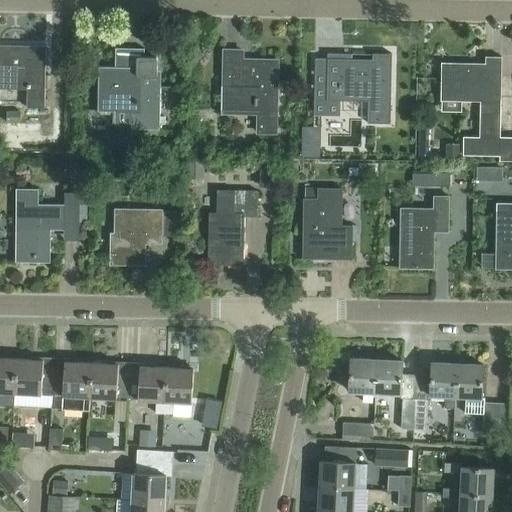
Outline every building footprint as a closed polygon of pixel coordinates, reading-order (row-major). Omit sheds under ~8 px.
[(45,60),(46,47),(0,45),(0,88),(27,89),(27,108),(44,109),(45,68),(43,68),(43,60),(45,60)] [(160,129),(161,86),(156,86),(157,59),(156,58),(155,57),(154,57),(143,57),(144,49),(115,48),(115,68),(99,67),(98,112),(131,112),(130,129),(160,129)] [(278,132),(279,60),(252,60),(252,64),(243,64),(243,51),(226,50),(225,85),(223,84),(223,114),(260,114),(260,131),(278,132)] [(328,58),(327,100),(341,101),(368,101),(368,123),(390,123),(392,53),(372,53),(372,60),(352,59),(342,59),(342,54),(328,53),(328,58)] [(502,102),(503,57),(487,56),(487,65),(479,65),(479,67),(469,67),(469,64),(443,64),(442,100),(502,102)] [(511,136),(501,137),(501,112),(480,112),(480,137),(464,137),(464,156),(501,156),(501,162),(511,161),(511,136)] [(429,137),(432,137),(432,128),(420,127),(419,158),(436,158),(437,151),(432,151),(432,146),(429,145),(429,137)] [(9,130),(9,141),(21,141),(21,130),(9,130)] [(102,138),(102,149),(112,149),(112,138),(102,138)] [(301,144),(301,156),(320,156),(320,144),(301,144)] [(363,165),(363,173),(375,173),(375,165),(363,165)] [(435,186),(451,186),(451,174),(435,174),(435,186)] [(353,259),(353,251),(353,225),(344,224),(345,198),(345,187),(320,187),(320,198),(306,198),(305,258),(333,258),(333,251),(340,251),(340,259),(353,259)] [(39,189),(16,189),(16,262),(50,262),(50,236),(48,236),(48,229),(64,229),(64,205),(39,205),(39,189)] [(258,191),(236,190),(217,190),(217,211),(210,211),(210,264),(245,265),(245,243),(242,242),(242,233),(245,233),(245,216),(258,216),(258,191)] [(79,193),(79,223),(87,223),(87,193),(79,193)] [(449,229),(450,196),(434,195),(434,208),(401,207),(401,247),(403,247),(403,268),(434,268),(435,228),(449,229)] [(511,202),(497,202),(497,253),(501,253),(500,269),(511,269),(511,202)] [(160,236),(161,210),(116,210),(115,233),(112,233),(111,263),(143,263),(144,236),(160,236)] [(0,393),(14,395),(16,360),(2,359),(2,358),(0,357),(0,393)] [(14,395),(40,396),(40,394),(41,394),(41,403),(39,403),(38,416),(50,417),(51,395),(53,358),(42,358),(42,360),(31,360),(16,360),(14,395)] [(53,358),(51,395),(53,395),(52,408),(88,410),(88,398),(89,398),(91,364),(77,363),(77,362),(65,362),(65,359),(53,358)] [(376,393),(377,359),(352,358),(351,392),(376,393)] [(404,361),(377,359),(376,393),(402,394),(404,361)] [(91,364),(89,398),(115,399),(115,398),(127,399),(129,363),(118,362),(118,365),(106,364),(106,365),(91,364)] [(455,397),(457,397),(458,363),(433,362),(431,396),(446,396),(446,408),(454,408),(455,397)] [(157,414),(163,414),(166,368),(152,367),(152,366),(140,366),(140,363),(129,363),(127,399),(135,399),(135,400),(157,402),(157,414)] [(484,365),(458,363),(457,397),(466,398),(466,413),(485,414),(484,433),(508,434),(509,404),(485,402),(485,398),(483,398),(484,365)] [(181,369),(166,368),(163,414),(173,414),(173,402),(193,403),(195,369),(182,368),(181,369)] [(402,428),(414,429),(415,396),(403,396),(402,428)] [(427,429),(429,397),(415,396),(414,429),(427,429)] [(210,405),(208,421),(218,422),(221,407),(210,405)] [(374,424),(344,422),(343,436),(374,437),(374,424)] [(140,435),(140,448),(156,449),(157,436),(140,435)] [(89,437),(88,449),(98,449),(99,437),(89,437)] [(409,450),(377,449),(376,467),(408,468),(409,450)] [(136,463),(172,464),(172,452),(136,450),(136,463)] [(320,487),(356,488),(357,462),(322,460),(320,487)] [(464,473),(463,489),(462,492),(493,494),(494,468),(464,467),(464,464),(446,462),(446,472),(464,473)] [(172,464),(136,463),(135,472),(132,471),(130,499),(165,501),(166,476),(171,476),(172,464)] [(400,475),(399,491),(411,491),(411,476),(400,475)] [(54,481),(53,493),(66,494),(66,482),(54,481)] [(324,511),(354,511),(356,488),(320,487),(319,511),(324,511)] [(462,498),(461,511),(491,511),(493,494),(462,492),(463,489),(445,488),(444,497),(462,498)] [(411,491),(399,491),(399,506),(410,507),(411,491)] [(76,511),(77,496),(49,495),(47,511),(76,511)] [(163,511),(165,501),(130,499),(129,511),(163,511)]
